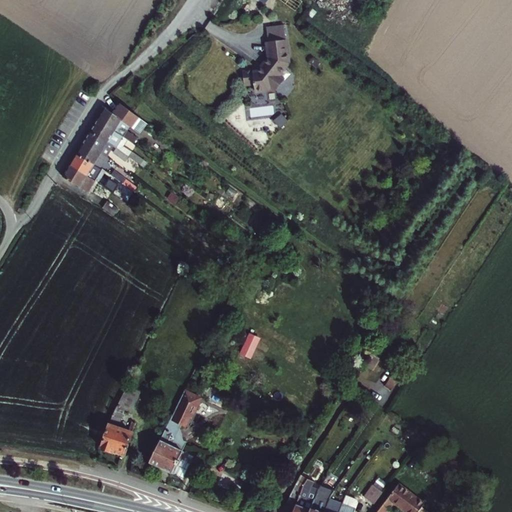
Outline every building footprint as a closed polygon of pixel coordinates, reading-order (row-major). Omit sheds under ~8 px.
[(233,26),(246,0),(225,0),(217,17),(233,26)] [(287,47),(268,49),(270,65),(259,79),(254,80),(254,78),(244,79),(245,92),(255,91),(256,98),(270,97),(272,94),(278,98),(285,88),(280,84),(290,70),(287,47)] [(149,127),(122,108),(115,117),(131,127),(144,136),(149,127)] [(97,122),(123,140),(134,147),(138,141),(127,134),(131,127),(115,117),(105,110),(97,122)] [(89,134),(113,150),(116,152),(123,140),(97,122),(89,134)] [(83,145),(106,161),(113,150),(89,134),(83,145)] [(75,156),(99,173),(106,161),(83,145),(75,156)] [(128,161),(116,152),(113,156),(125,165),(128,161)] [(148,166),(132,155),(128,161),(144,171),(148,166)] [(69,167),(92,183),(99,173),(75,156),(69,167)] [(92,183),(69,167),(61,179),(86,197),(94,185),(92,183)] [(126,183),(113,174),(110,180),(122,189),(126,183)] [(117,188),(109,183),(103,191),(111,196),(117,188)] [(179,200),(172,195),(168,201),(175,206),(179,200)] [(118,212),(106,204),(101,211),(113,219),(118,212)] [(125,218),(118,214),(115,218),(122,223),(125,218)] [(252,359),(261,338),(249,333),(239,354),(252,359)] [(393,390),(402,378),(394,373),(386,384),(393,390)] [(183,390),(148,461),(182,478),(192,458),(180,452),(183,444),(179,442),(187,424),(182,421),(195,396),(183,390)] [(124,454),(137,425),(134,423),(129,433),(120,429),(125,419),(122,418),(126,409),(119,406),(101,446),(111,451),(112,448),(124,454)] [(324,511),(325,511),(330,497),(338,485),(330,479),(333,475),(329,473),(320,487),(311,509),(309,511),(324,511)] [(293,511),(309,511),(311,509),(302,506),(311,483),(306,481),(293,511)] [(373,503),(383,489),(373,482),(363,495),(373,503)] [(418,511),(424,504),(397,484),(375,511),(383,511),(393,500),(408,511),(418,511)] [(356,492),(350,488),(344,498),(339,511),(346,511),(350,503),(356,492)] [(324,511),(339,511),(344,498),(338,495),(331,511),(326,511),(325,511),(324,511)]
